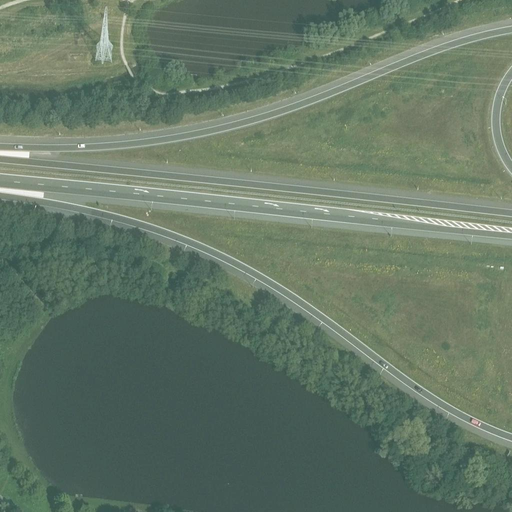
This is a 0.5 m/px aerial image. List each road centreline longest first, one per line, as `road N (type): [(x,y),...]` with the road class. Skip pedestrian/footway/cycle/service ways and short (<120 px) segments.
road 1 (motorway): [(0,193),(195,247),(297,301),(454,413),(511,438)]
road 2 (motorway): [(511,30),(200,133),(110,146),(0,147)]
road 3 (motorway): [(0,181),(391,221)]
road 4 (motorway): [(379,200),(0,158)]
road 5 (trunk): [(511,214),(379,200)]
road 6 (trunk): [(391,221),(511,236)]
